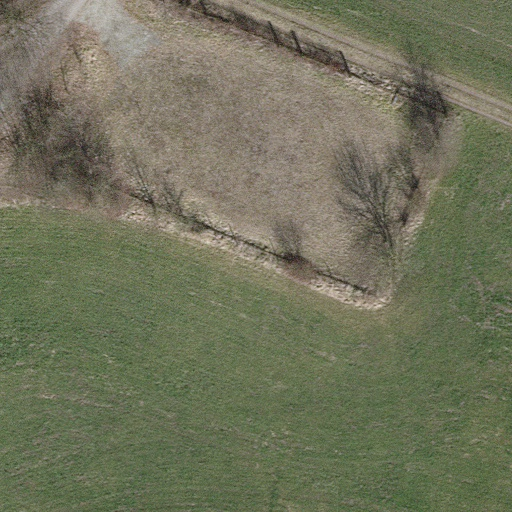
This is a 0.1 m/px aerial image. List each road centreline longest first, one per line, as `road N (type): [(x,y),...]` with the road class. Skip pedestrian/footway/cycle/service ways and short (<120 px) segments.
road 1 (track): [(511,99),(290,0)]
road 2 (track): [(0,99),(81,0)]
